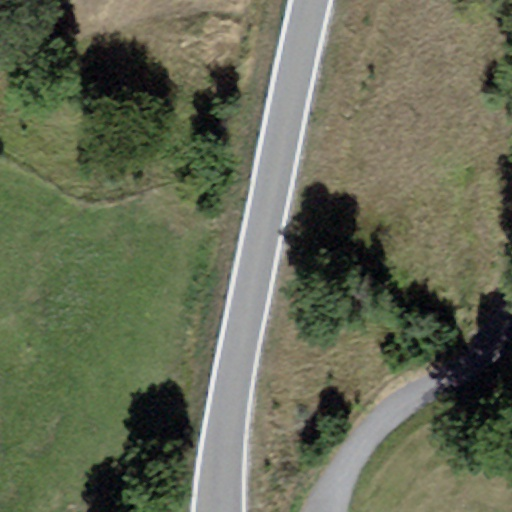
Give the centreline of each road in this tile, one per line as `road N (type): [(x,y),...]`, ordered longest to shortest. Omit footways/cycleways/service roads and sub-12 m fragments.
road 1 (tertiary): [(321,0),(234,429),(227,511)]
road 2 (unclassified): [(339,511),(373,449),(488,370),(511,331)]
